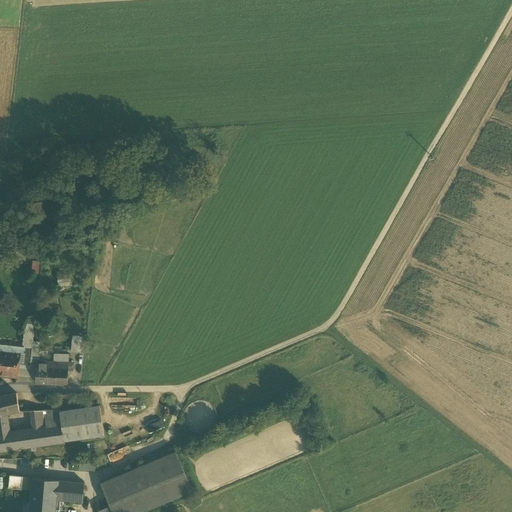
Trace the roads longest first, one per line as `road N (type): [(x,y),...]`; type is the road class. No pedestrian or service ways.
road 1 (track): [(511,28),(342,321),(327,333)]
road 2 (unclassified): [(327,333),(190,392),(87,392)]
road 3 (track): [(26,0),(0,219)]
road 4 (track): [(98,480),(166,445),(190,392)]
